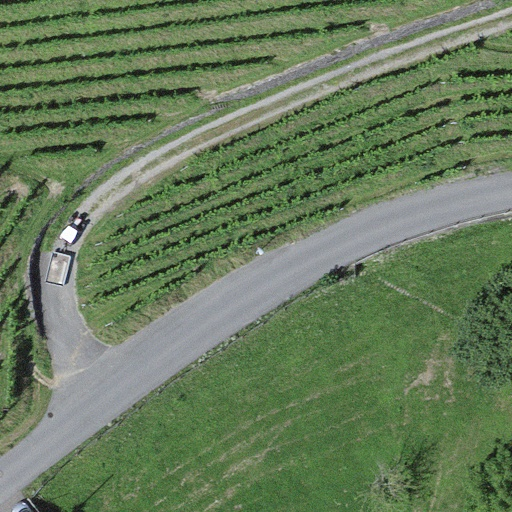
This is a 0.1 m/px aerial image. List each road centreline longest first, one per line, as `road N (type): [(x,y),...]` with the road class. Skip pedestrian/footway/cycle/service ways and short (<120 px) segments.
road 1 (track): [(118,398),(70,299),(73,268),(109,207),(196,149),(511,19)]
road 2 (unclassified): [(511,195),(350,246),(0,483)]
